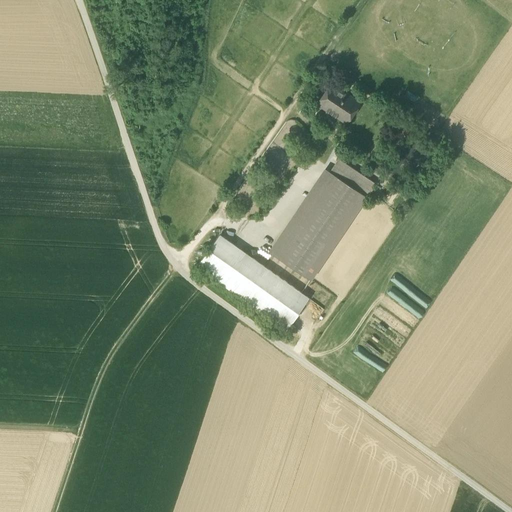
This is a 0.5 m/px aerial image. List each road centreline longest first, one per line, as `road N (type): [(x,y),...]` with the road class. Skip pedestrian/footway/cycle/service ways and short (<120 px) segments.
road 1 (track): [(186,277),(508,511)]
road 2 (track): [(186,277),(164,250),(78,0)]
road 3 (track): [(57,511),(105,363),(174,268)]
